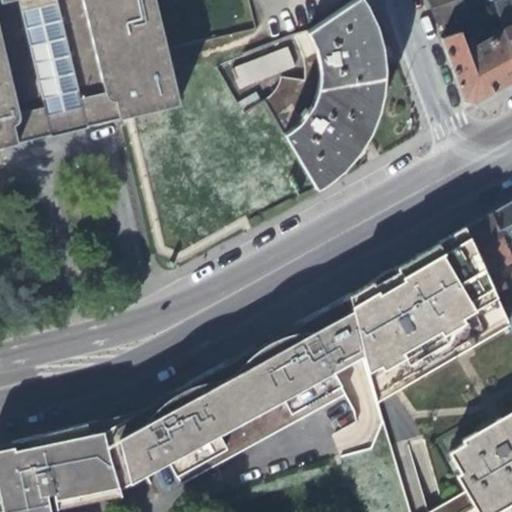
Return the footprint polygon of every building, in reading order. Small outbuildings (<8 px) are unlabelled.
[(0,0),(0,149),(181,107),(157,0),(0,0)] [(373,20),(370,14),(369,12),(363,0),(356,0),(308,31),(311,38),(312,50),(310,62),(305,76),(303,82),(280,79),(279,85),(275,96),(273,99),(269,103),(264,106),(316,193),(323,188),(336,178),(345,170),(351,163),(358,155),(364,146),(371,133),(375,123),(380,107),(382,94),(383,78),(383,66),(382,53),(379,39),(378,34),(373,20)] [(428,0),(431,7),(438,24),(467,12),(461,0),(428,0)] [(499,0),(493,2),(504,32),(511,54),(511,27),(511,28),(509,22),(511,12),(511,7),(509,0),(499,0)] [(496,91),(511,81),(511,54),(504,32),(480,44),(477,37),(472,40),(475,47),(465,52),(458,31),(439,38),(461,99),(470,105),(496,91)] [(248,67),(256,85),(294,67),(285,50),(248,67)] [(511,201),(490,214),(511,260),(511,201)] [(497,269),(511,262),(511,260),(490,214),(465,228),(466,231),(492,286),(502,281),(497,269)] [(377,406),(511,327),(505,314),(498,298),(492,286),(466,231),(405,266),(397,271),(393,270),(374,281),(372,285),(346,300),(362,354),(377,406)] [(186,480),(295,421),(341,396),(345,393),(334,371),(332,370),(334,369),(362,354),(346,300),(344,297),(316,312),(297,322),(250,347),(202,374),(155,400),(167,425),(186,480)] [(167,425),(155,400),(138,409),(151,433),(142,438),(152,468),(166,461),(179,484),(186,480),(167,425)] [(151,433),(138,409),(127,416),(102,429),(110,457),(118,482),(119,486),(152,468),(142,438),(151,433)] [(511,511),(511,413),(462,443),(464,446),(449,454),(461,475),(456,478),(465,495),(434,511),(511,511)] [(110,457),(102,429),(98,418),(68,426),(36,434),(10,440),(0,442),(0,510),(31,503),(33,511),(58,511),(55,497),(60,496),(118,482),(110,457)]
